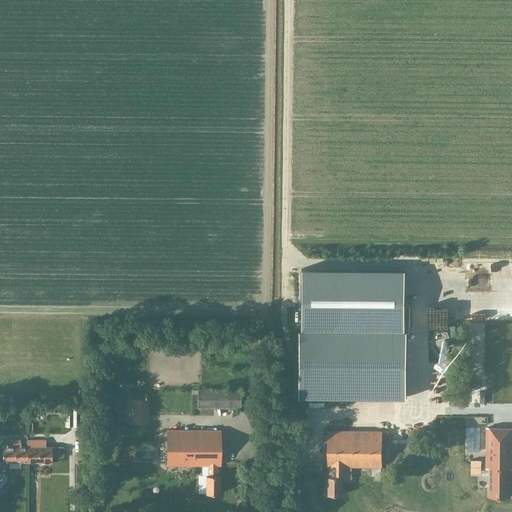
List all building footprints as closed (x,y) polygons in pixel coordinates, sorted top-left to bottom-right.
[(405,304),(405,270),(300,269),(300,330),(297,330),(297,396),(299,397),(298,480),(379,481),(380,459),(405,459),(407,331),(410,331),(410,304),(405,304)] [(240,408),(240,389),(197,389),(197,408),(240,408)] [(147,424),(147,399),(127,399),(127,423),(147,424)] [(66,405),(66,426),(79,426),(79,405),(66,405)] [(480,450),(480,425),(467,425),(467,450),(480,450)] [(511,427),(486,427),(486,467),(490,467),(489,496),(510,496),(511,468),(511,467),(511,427)] [(219,466),(220,430),(166,430),(166,465),(207,465),(207,475),(206,475),(205,494),(219,494),(219,476),(216,475),(216,466),(219,466)] [(19,440),(15,440),(10,440),(9,447),(2,447),(2,462),(27,462),(27,447),(21,447),(19,440)] [(27,447),(27,462),(52,462),(52,458),(63,458),(63,447),(52,447),(45,447),(45,440),(27,440),(27,447)]
